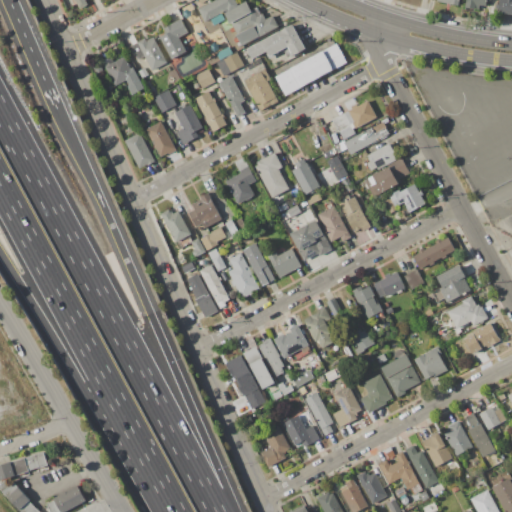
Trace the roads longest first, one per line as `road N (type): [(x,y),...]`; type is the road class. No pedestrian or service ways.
road 1 (motorway): [(215,511),(0,112)]
road 2 (motorway): [(233,511),(56,107)]
road 3 (residential): [(40,0),(196,350)]
road 4 (motorway): [(0,186),(175,511)]
road 5 (motorway): [(0,247),(175,511)]
road 6 (residential): [(383,35),(382,63),(511,303)]
road 7 (residential): [(196,350),(460,209)]
road 8 (residential): [(130,200),(382,63)]
road 9 (residential): [(261,500),(511,362)]
road 10 (residential): [(0,307),(120,511)]
road 11 (secondary): [(299,0),(410,43),(511,61)]
road 12 (secondary): [(511,43),(415,27),(339,0)]
road 13 (residential): [(196,350),(261,500)]
